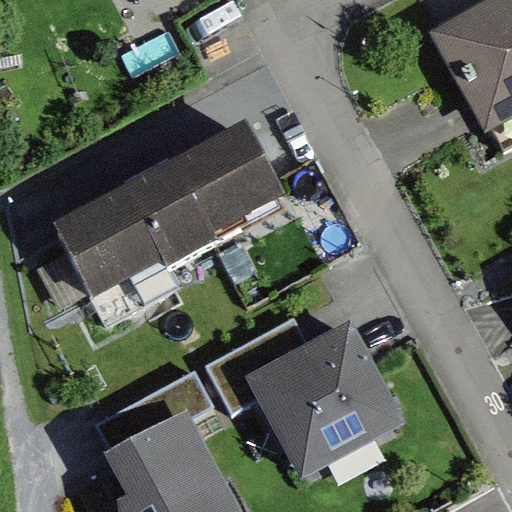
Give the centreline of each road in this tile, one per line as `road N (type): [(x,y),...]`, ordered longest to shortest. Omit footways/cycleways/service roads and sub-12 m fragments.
road 1 (residential): [(511,450),(311,84),(299,35),(312,0)]
road 2 (residential): [(35,511),(0,269)]
